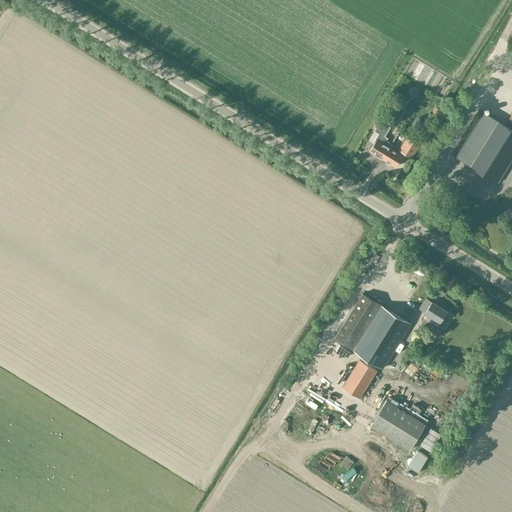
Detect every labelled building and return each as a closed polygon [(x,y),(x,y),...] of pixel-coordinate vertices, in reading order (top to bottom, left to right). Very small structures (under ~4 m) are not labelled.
[(466,163),(494,118),(483,111),(455,157),(466,163)] [(511,129),(494,118),(466,163),(497,182),(511,157),(511,129)] [(389,128),(384,125),(379,122),(374,131),(379,134),(369,150),(382,159),(389,148),(389,147),(391,143),(386,140),(387,138),(384,136),(389,128)] [(411,157),(418,146),(406,138),(400,147),(405,150),(403,153),(411,157)] [(389,148),(382,159),(395,166),(402,155),(389,148)] [(406,287),(403,292),(411,296),(413,292),(406,287)] [(416,289),(410,299),(416,303),(422,293),(416,289)] [(410,323),(379,304),(361,293),(333,338),(365,357),(362,361),(359,360),(342,387),(359,398),(376,370),(374,369),(376,364),(382,368),(410,323)] [(439,322),(446,311),(431,301),(425,298),(420,306),(426,309),(424,312),(439,322)] [(275,408),(281,402),(276,397),(270,404),(275,408)] [(386,400),(369,426),(408,451),(424,425),(386,400)] [(427,460),(429,455),(415,449),(413,454),(427,460)] [(326,465),(331,456),(320,450),(315,460),(326,465)]
